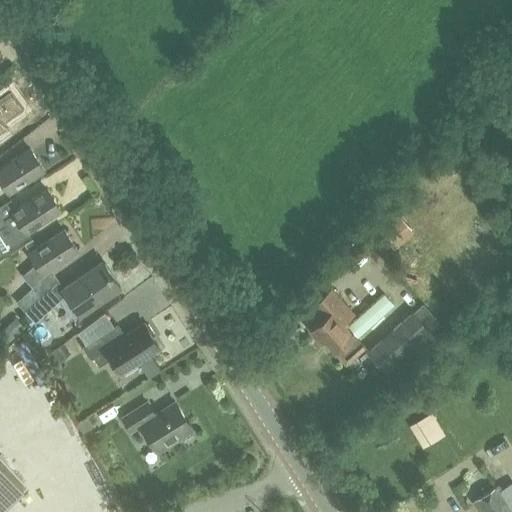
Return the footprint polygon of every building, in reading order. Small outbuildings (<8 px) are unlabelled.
[(10,88),(0,95),(0,132),(28,113),(10,88)] [(0,189),(7,185),(10,190),(44,168),(31,147),(1,166),(0,164),(0,189)] [(0,253),(13,245),(31,234),(29,230),(61,210),(48,188),(15,209),(2,218),(0,215),(0,253)] [(395,249),(415,231),(400,214),(380,232),(395,249)] [(37,261),(22,275),(33,287),(51,267),(78,249),(64,228),(38,246),(33,238),(25,243),(30,251),(37,261)] [(64,288),(68,293),(81,312),(120,285),(103,261),(64,288)] [(68,293),(64,288),(59,280),(41,296),(24,310),(35,322),(68,293)] [(367,347),(355,335),(344,322),(355,312),(333,286),(312,304),(323,317),(310,329),(322,342),(325,339),(335,351),(335,352),(346,365),(367,347)] [(17,302),(24,310),(41,296),(33,287),(17,302)] [(393,379),(440,338),(414,310),(367,350),(393,379)] [(0,336),(6,343),(26,326),(17,316),(0,331),(0,336)] [(163,347),(145,319),(125,332),(118,322),(82,345),(90,357),(93,355),(99,366),(110,358),(121,374),(163,347)] [(71,353),(64,344),(56,351),(62,359),(71,353)] [(192,429),(176,402),(155,415),(147,402),(123,418),(131,430),(141,424),(158,451),(192,429)] [(443,413),(421,424),(432,447),(454,436),(443,413)] [(0,455),(0,502),(24,480),(0,455)] [(500,483),(473,501),(479,511),(511,511),(511,502),(503,489),(502,487),(500,483)]
